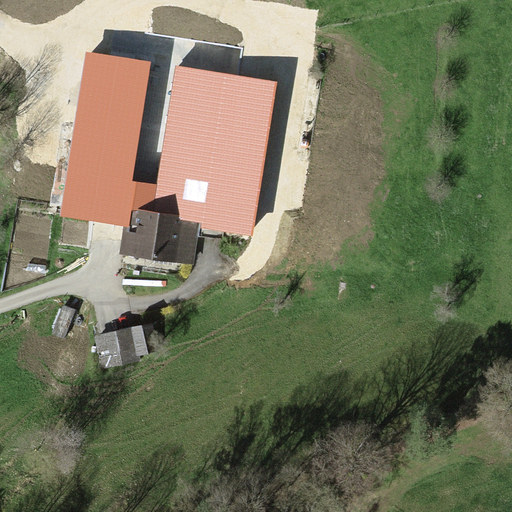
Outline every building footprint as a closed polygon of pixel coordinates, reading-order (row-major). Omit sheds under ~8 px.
[(151,23),(73,11),(66,58),(143,70),(151,23)] [(257,106),(140,91),(133,158),(126,214),(121,250),(194,259),(202,197),(221,199),(227,148),(252,151),(257,106)] [(94,153),(46,146),(37,203),(86,209),(94,153)] [(133,158),(94,153),(86,209),(126,214),(133,158)] [(171,342),(165,320),(144,326),(151,348),(171,342)] [(151,348),(144,326),(98,341),(110,379),(156,364),(151,348)]
